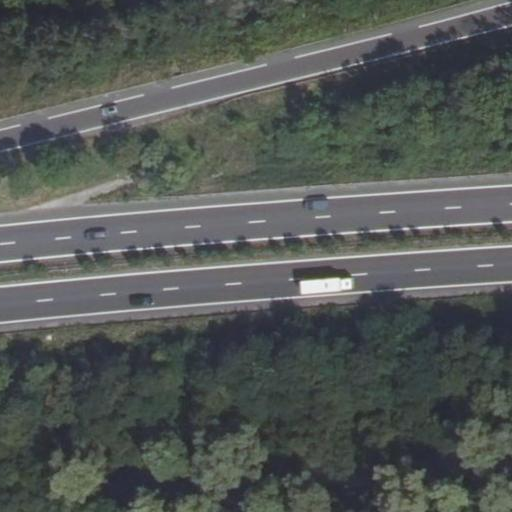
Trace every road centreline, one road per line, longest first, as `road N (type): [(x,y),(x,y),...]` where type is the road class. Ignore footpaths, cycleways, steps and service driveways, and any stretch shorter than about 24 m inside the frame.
road 1 (trunk): [(511,12),(0,143)]
road 2 (trunk): [(0,303),(511,263)]
road 3 (trunk): [(511,202),(0,242)]
